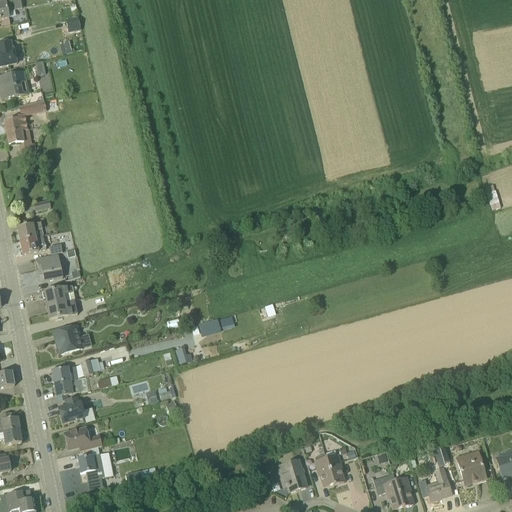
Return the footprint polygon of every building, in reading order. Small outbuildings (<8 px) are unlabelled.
[(0,21),(1,22),(2,28),(10,26),(9,20),(7,13),(21,9),(18,0),(4,0),(5,4),(0,4),(0,21)] [(78,18),(65,21),(68,34),(81,31),(78,18)] [(0,68),(16,65),(13,50),(12,50),(10,43),(0,45),(0,68)] [(4,101),(28,96),(23,74),(0,79),(0,92),(3,92),(4,101)] [(4,123),(6,136),(21,133),(27,132),(24,118),(45,114),(43,104),(19,108),(21,118),(11,120),(11,121),(4,123)] [(21,133),(6,136),(9,147),(20,145),(23,157),(35,154),(34,145),(30,146),(28,131),(27,132),(21,133)] [(49,156),(41,157),(44,170),(51,169),(49,156)] [(483,189),(492,211),(500,208),(492,186),(483,189)] [(49,202),(34,205),(36,213),(50,210),(49,202)] [(43,238),(41,231),(42,230),(41,224),(17,229),(19,243),(36,239),(43,238)] [(38,247),(36,239),(19,243),(22,256),(47,251),(46,245),(38,247)] [(51,257),(62,254),(61,247),(49,249),(51,257)] [(44,283),(62,280),(57,257),(37,262),(40,276),(42,275),(44,283)] [(46,308),(74,303),(71,288),(43,294),(46,308)] [(77,316),(74,303),(46,308),(49,322),(77,316)] [(142,305),(137,309),(142,315),(148,310),(144,304),(142,305)] [(61,356),(62,356),(82,351),(76,328),(55,334),(54,335),(54,336),(59,355),(60,356),(61,356)] [(192,362),(190,356),(178,360),(180,366),(192,362)] [(93,376),(92,375),(100,372),(97,360),(89,363),(89,362),(81,364),(84,378),(93,376)] [(77,381),(76,375),(75,368),(52,373),(54,385),(70,382),(77,381)] [(0,389),(14,387),(12,373),(0,375),(0,389)] [(112,388),(110,380),(97,383),(100,391),(112,388)] [(57,404),(68,401),(67,397),(80,395),(79,388),(72,389),(70,382),(54,385),(56,399),(57,404)] [(156,391),(158,400),(173,398),(171,388),(156,391)] [(148,394),(151,405),(158,404),(155,392),(148,394)] [(78,405),(76,400),(66,403),(67,408),(58,410),(62,425),(84,419),(79,404),(78,405)] [(174,402),(165,407),(169,415),(178,411),(174,402)] [(19,431),(17,419),(11,420),(10,415),(0,416),(0,417),(1,422),(0,422),(0,435),(3,435),(19,431)] [(64,435),(68,451),(85,446),(86,452),(101,448),(98,439),(88,441),(85,430),(64,435)] [(21,444),(19,431),(3,435),(4,442),(5,447),(21,444)] [(441,460),(447,458),(445,451),(438,453),(441,460)] [(337,457),(335,452),(325,455),(333,486),(334,487),(344,484),(338,464),(339,464),(337,457)] [(508,457),(496,460),(502,479),(511,476),(511,453),(508,454),(508,457)] [(477,454),(456,460),(464,487),(485,481),(477,454)] [(315,460),(316,464),(318,470),(323,489),(333,486),(325,455),(316,458),(315,460)] [(386,455),(378,458),(380,465),(388,463),(386,455)] [(0,474),(10,472),(8,460),(1,461),(0,456),(0,474)] [(87,479),(88,483),(90,496),(103,493),(101,480),(104,480),(99,457),(77,461),(80,476),(86,474),(87,479)] [(306,489),(298,463),(277,469),(283,489),(286,488),(287,489),(289,495),(306,489)] [(155,469),(147,471),(149,478),(157,476),(155,469)] [(438,485),(426,488),(430,504),(451,497),(447,482),(446,482),(443,471),(435,473),(438,485)] [(127,485),(142,481),(140,473),(125,477),(127,485)] [(405,480),(395,484),(402,508),(403,510),(413,507),(407,487),(405,480)] [(395,484),(384,487),(384,486),(375,489),(377,497),(387,494),(392,511),(402,508),(395,484)] [(6,506),(6,511),(34,511),(35,511),(36,511),(35,508),(34,507),(33,501),(31,501),(29,492),(4,497),(6,506)]
